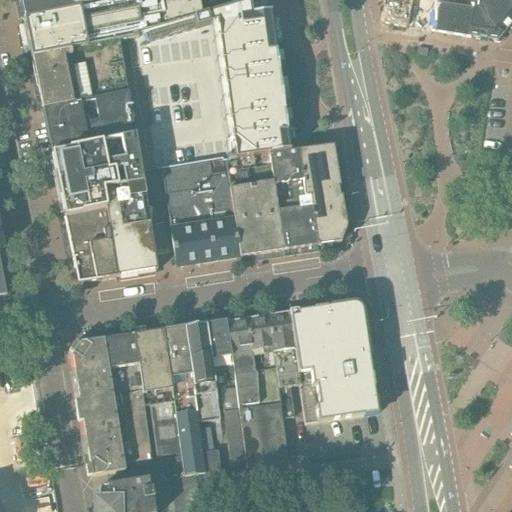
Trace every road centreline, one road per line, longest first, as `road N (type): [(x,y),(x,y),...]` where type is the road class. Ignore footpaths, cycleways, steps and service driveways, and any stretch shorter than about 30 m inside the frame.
road 1 (residential): [(41,322),(394,269)]
road 2 (residential): [(41,322),(0,96)]
road 3 (residential): [(70,511),(41,322)]
road 4 (tertiary): [(394,269),(362,95)]
road 5 (tertiary): [(413,416),(394,269)]
